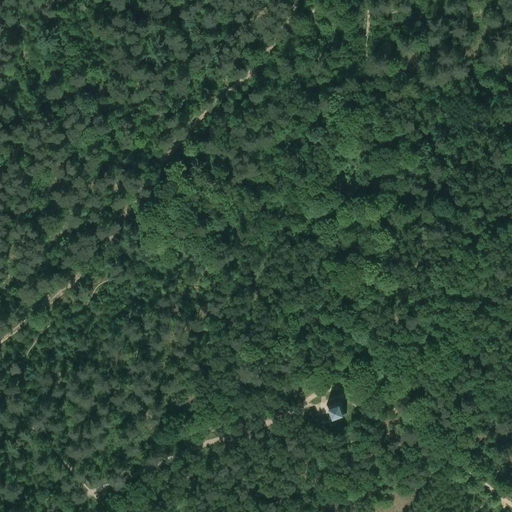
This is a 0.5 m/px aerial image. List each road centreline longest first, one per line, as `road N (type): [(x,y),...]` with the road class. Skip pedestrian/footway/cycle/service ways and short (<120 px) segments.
road 1 (track): [(0,342),(93,261),(162,161),(268,50),(296,0)]
road 2 (track): [(365,70),(358,390)]
road 3 (track): [(511,506),(358,390)]
road 4 (track): [(104,511),(9,401)]
